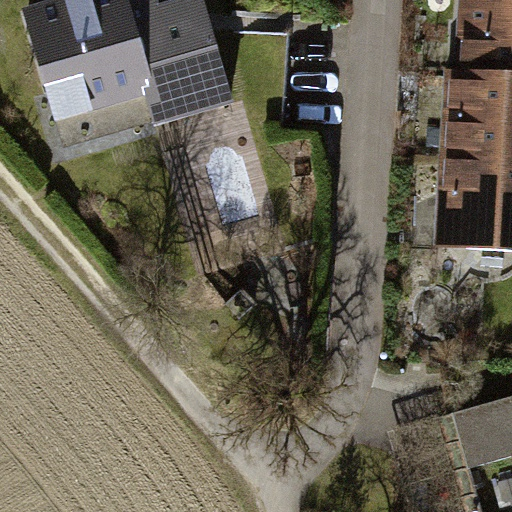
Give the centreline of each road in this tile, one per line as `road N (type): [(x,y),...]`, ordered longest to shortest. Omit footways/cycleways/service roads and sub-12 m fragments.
road 1 (residential): [(381,0),(360,349),(340,413),(273,492)]
road 2 (track): [(0,184),(254,467),(282,511)]
